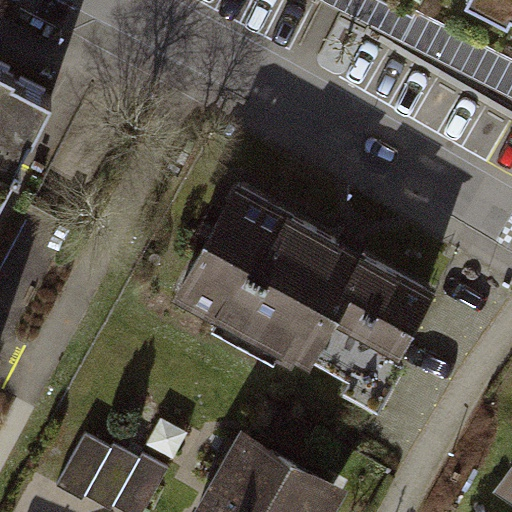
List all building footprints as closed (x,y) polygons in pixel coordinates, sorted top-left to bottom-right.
[(511,0),(416,0),(415,4),(511,51),(511,0)] [(0,196),(53,95),(14,75),(16,71),(0,63),(0,196)] [(340,240),(239,184),(182,287),(222,310),(227,301),(277,329),(269,343),(291,355),(296,346),(361,382),(381,346),(392,352),(427,288),(361,251),(359,254),(348,249),(338,243),(340,240)] [(112,445),(86,430),(57,482),(82,497),(85,492),(111,507),(114,502),(131,511),(141,511),(169,465),(143,450),(141,455),(115,440),(112,445)] [(242,443),(229,436),(219,455),(231,463),(202,511),(312,511),(330,481),(247,434),(242,443)] [(511,458),(502,473),(511,480),(511,458)]
